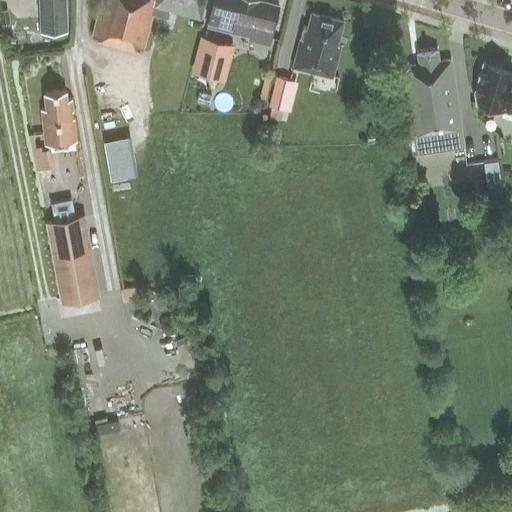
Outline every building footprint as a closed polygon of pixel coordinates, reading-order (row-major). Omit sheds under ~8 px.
[(36,0),(38,22),(70,21),(69,0),(36,0)] [(168,18),(170,10),(201,18),(205,0),(101,0),(92,36),(144,50),(154,14),(168,18)] [(270,35),(277,4),(262,0),(214,0),(210,20),(232,26),(230,32),(249,37),(248,40),(268,45),(270,35)] [(336,44),(342,20),(310,12),(306,30),(303,29),(294,66),(333,76),(341,46),(336,44)] [(226,81),(235,44),(201,35),(196,57),(192,72),(226,81)] [(402,67),(411,133),(413,149),(429,147),(427,131),(443,128),(446,149),(463,147),(451,60),(439,62),(437,49),(417,52),(419,65),(402,67)] [(511,69),(484,61),(476,89),(478,101),(511,110),(511,69)] [(286,109),(293,79),(276,75),(270,105),(272,106),(286,109)] [(43,144),(77,141),(75,117),(73,118),(72,110),(74,110),(72,98),(68,98),(67,88),(43,90),(45,107),(40,107),(43,144)] [(199,93),(197,101),(209,104),(211,96),(199,93)] [(283,108),(272,106),(270,116),(281,118),(283,108)] [(378,135),(380,132),(379,128),(377,125),(370,125),(368,128),(368,133),(371,135),(368,135),(368,141),(381,140),(380,134),(378,135)] [(133,176),(127,134),(101,137),(107,179),(133,176)] [(484,162),(488,192),(502,190),(498,160),(484,162)] [(100,293),(85,212),(48,219),(63,300),(100,293)] [(184,348),(160,350),(164,387),(188,384),(184,348)] [(459,416),(452,379),(439,381),(446,418),(459,416)] [(120,429),(118,419),(91,424),(93,434),(120,429)]
